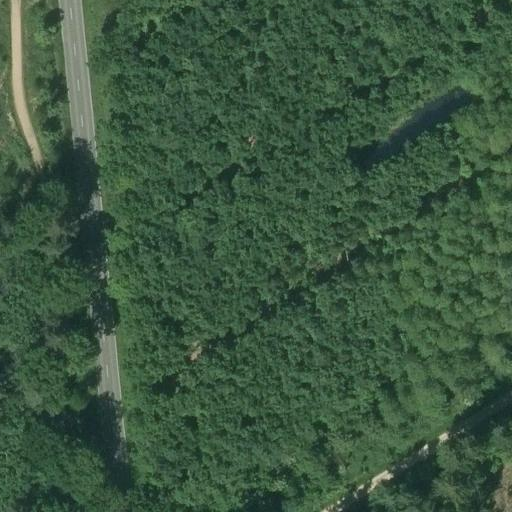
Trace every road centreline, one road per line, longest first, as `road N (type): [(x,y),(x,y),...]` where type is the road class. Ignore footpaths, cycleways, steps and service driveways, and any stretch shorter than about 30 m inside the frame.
road 1 (track): [(15,0),(17,102),(37,166),(61,307),(58,511)]
road 2 (unclassified): [(124,511),(73,0)]
road 3 (track): [(511,397),(334,511)]
